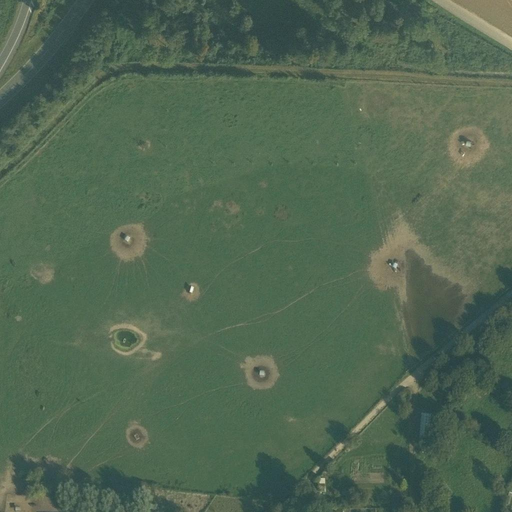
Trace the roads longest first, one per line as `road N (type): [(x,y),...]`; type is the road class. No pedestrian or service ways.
road 1 (track): [(276,511),(413,375),(511,295)]
road 2 (motorway): [(0,95),(85,0)]
